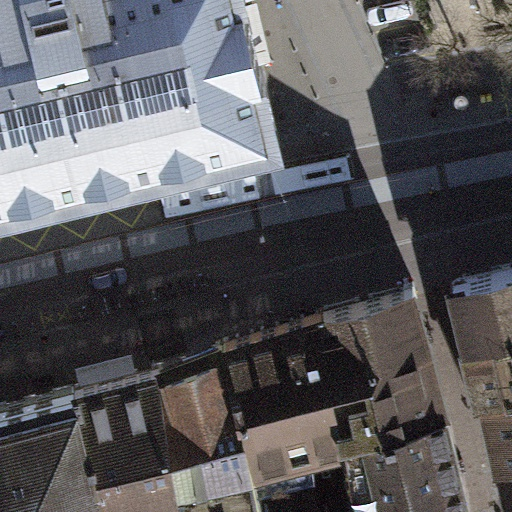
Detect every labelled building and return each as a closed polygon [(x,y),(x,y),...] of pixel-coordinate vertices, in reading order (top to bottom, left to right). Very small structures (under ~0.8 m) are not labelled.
[(0,0),(0,200),(279,135),(246,0),(0,0)] [(511,262),(454,276),(482,388),(511,382),(511,262)] [(325,306),(344,429),(446,406),(414,280),(325,306)] [(345,434),(344,429),(325,306),(223,338),(257,500),(259,511),(322,511),(306,445),(345,434)] [(199,511),(257,500),(223,338),(162,363),(184,511),(199,511)] [(184,511),(162,363),(77,386),(106,511),(184,511)] [(500,460),(511,457),(511,382),(482,388),(500,460)] [(106,511),(77,386),(0,404),(0,511),(106,511)] [(358,511),(471,511),(446,406),(344,429),(345,434),(358,510),(358,511)] [(259,511),(257,500),(199,511),(259,511)]
